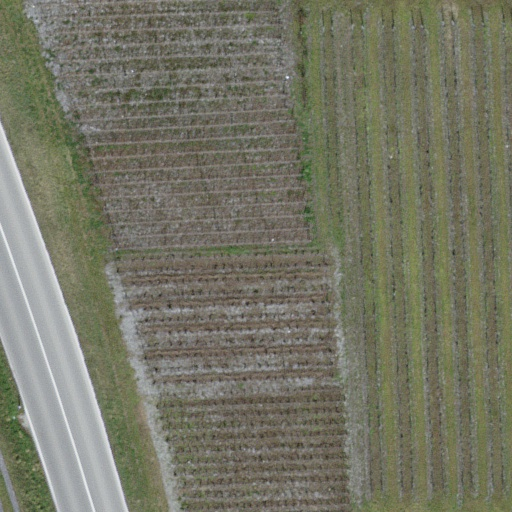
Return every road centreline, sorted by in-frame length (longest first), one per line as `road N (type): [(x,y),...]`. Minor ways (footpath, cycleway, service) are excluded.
road 1 (track): [(6,0),(107,309),(157,511)]
road 2 (tertiary): [(0,227),(94,511)]
